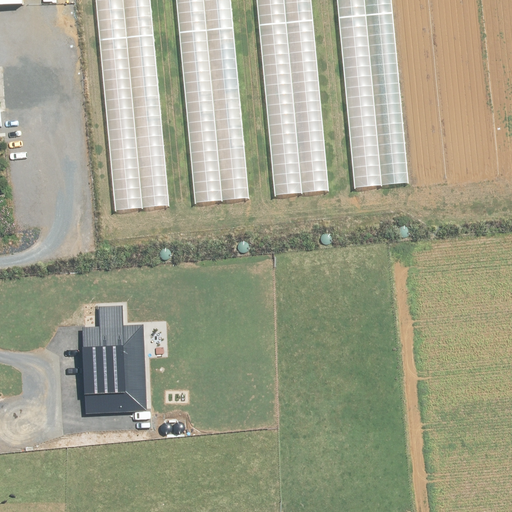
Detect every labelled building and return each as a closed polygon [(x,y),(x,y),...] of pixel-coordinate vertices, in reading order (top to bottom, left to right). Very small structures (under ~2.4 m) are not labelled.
[(96,0),(115,211),(139,209),(143,209),(123,0),(96,0)] [(123,0),(143,209),(170,207),(151,0),(123,0)] [(232,0),(175,0),(197,202),(253,196),(232,0)] [(310,0),(253,0),(274,195),(330,190),(310,0)] [(387,0),(337,0),(358,192),(408,187),(387,0)] [(44,72),(2,76),(5,112),(47,108),(44,72)]
